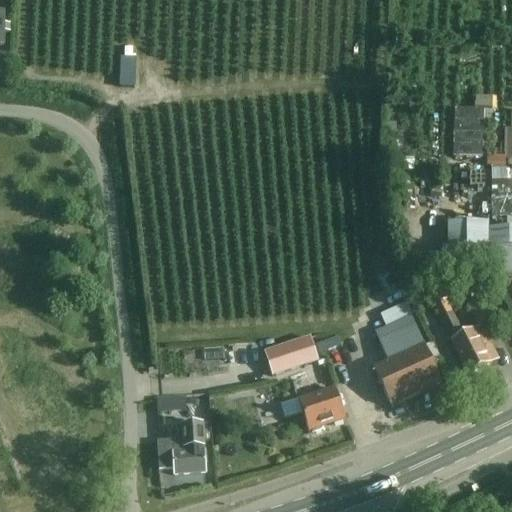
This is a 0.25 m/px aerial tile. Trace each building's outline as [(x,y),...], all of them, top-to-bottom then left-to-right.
[(120,59),(119,88),(135,89),(136,60),(120,59)] [(456,187),(475,188),(476,167),(458,166),(456,187)] [(494,175),(484,175),(484,191),(511,190),(511,168),(494,168),(494,175)] [(445,250),(439,250),(440,277),(483,261),(494,281),(511,274),(511,230),(485,231),(485,224),(445,225),(445,250)] [(373,307),(380,321),(407,309),(401,295),(373,307)] [(482,300),(468,307),(479,328),(481,327),(493,321),(482,300)] [(445,302),(433,308),(468,377),(498,362),(481,327),(479,328),(463,336),(445,302)] [(440,385),(424,348),(411,318),(374,335),(387,365),(373,371),(389,408),(440,385)] [(310,339),(264,354),(272,379),(318,363),(310,339)] [(308,434),(345,422),(335,391),(298,403),(308,434)] [(274,397),(279,411),(297,406),(293,392),(274,397)] [(168,400),(156,400),(157,414),(169,414),(168,400)] [(174,471),(174,477),(205,475),(202,425),(182,426),(183,441),(156,442),(158,472),(174,471)] [(511,478),(510,475),(503,479),(507,485),(511,482),(511,478)]
